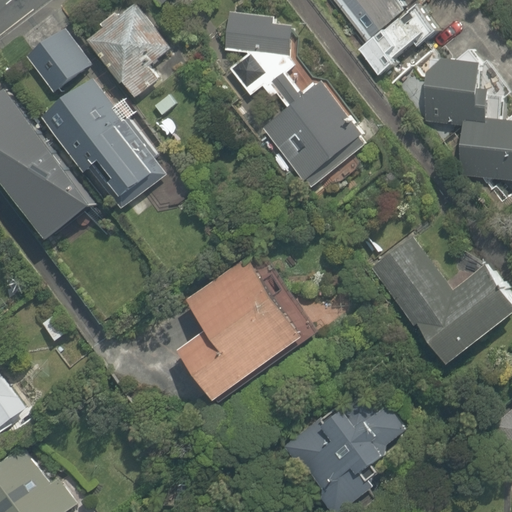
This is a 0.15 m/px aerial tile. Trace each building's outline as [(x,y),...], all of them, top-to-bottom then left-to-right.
[(419,14),(411,3),(415,0),(333,0),(371,48),(362,55),(383,82),(402,68),(400,66),(422,49),(443,33),(425,10),(419,14)] [(151,74),(174,55),(133,6),(89,43),(139,104),(161,86),(151,74)] [(276,21),(232,16),(228,54),(254,56),(232,72),(254,101),(269,89),(288,113),(266,129),(310,185),(364,142),(321,87),(308,97),(290,74),(300,67),(293,57),(295,31),(275,29),(276,21)] [(92,72),(65,32),(29,57),(57,96),(92,72)] [(447,67),(432,78),(427,124),(466,129),(460,179),(511,185),(511,130),(490,128),(494,96),(484,95),(487,72),(447,67)] [(94,87),(50,122),(93,178),(103,170),(130,204),(164,177),(94,87)] [(96,212),(8,98),(0,104),(0,182),(51,248),(96,212)] [(457,292),(415,241),(374,274),(453,371),(511,322),(511,298),(486,267),(457,292)] [(210,334),(182,354),(220,404),(321,329),(264,253),(190,307),(210,334)] [(0,425),(4,431),(27,413),(0,376),(0,425)] [(357,408),(328,429),(324,424),(290,448),(334,511),(360,511),(383,496),(369,476),(393,459),(387,450),(409,435),(389,407),(367,423),(357,408)] [(511,415),(495,428),(511,449),(511,415)] [(0,511),(71,511),(78,507),(29,445),(0,468),(0,511)]
